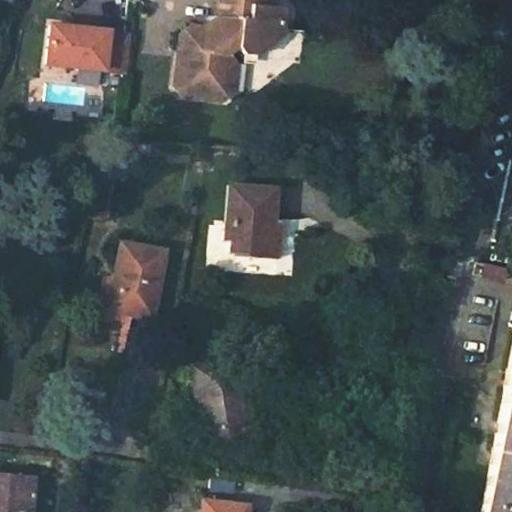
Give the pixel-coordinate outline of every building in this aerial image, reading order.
[(204,37),(190,35),(180,43),(175,95),(182,104),(224,108),(232,101),(235,70),(228,60),(236,52),(244,62),(257,63),(282,44),(285,21),(280,16),(269,15),(270,0),(221,0),(218,33),(222,37),(214,42),(208,33),(204,37)] [(41,70),(125,71),(126,27),(41,25),(41,70)] [(77,110),(74,125),(81,130),(88,126),(91,118),(86,109),(77,110)] [(229,241),(227,264),(265,269),(269,239),(259,236),(263,201),(224,194),(218,239),(229,241)] [(436,236),(435,249),(447,255),(450,239),(436,236)] [(105,248),(95,310),(134,317),(144,255),(105,248)] [(481,266),(479,278),(496,282),(500,270),(481,266)] [(511,511),(511,326),(476,511),(511,511)] [(191,381),(205,462),(243,456),(234,410),(238,408),(232,374),(191,381)] [(17,511),(20,488),(0,485),(0,511),(17,511)]
